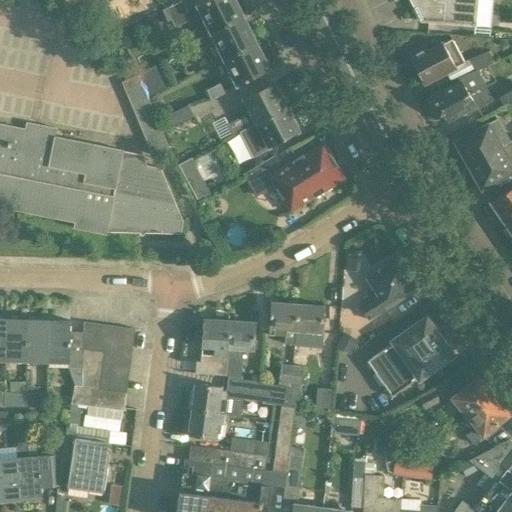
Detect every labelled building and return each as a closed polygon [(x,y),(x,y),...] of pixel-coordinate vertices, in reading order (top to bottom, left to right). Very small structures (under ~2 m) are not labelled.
[(208,35),(242,18),(233,0),(209,0),(194,7),(200,19),(202,18),(209,32),(207,33),(208,35)] [(414,0),(416,5),(413,6),(420,21),(467,25),(469,0),(414,0)] [(181,2),(162,11),(166,21),(170,20),(174,28),(188,22),(184,13),(186,13),(181,2)] [(223,60),(256,44),(242,18),(208,35),(213,45),(215,44),(223,60)] [(196,39),(183,45),(188,55),(201,49),(196,39)] [(454,45),(451,40),(427,52),(424,45),(409,53),(412,59),(411,60),(423,83),(463,62),(454,45)] [(256,44),(223,60),(230,74),(228,76),(234,88),(269,70),(256,44)] [(493,63),(488,51),(465,61),(470,73),(476,70),(493,63)] [(138,75),(147,98),(163,90),(156,75),(158,74),(154,65),(137,73),(138,75)] [(466,115),(484,105),(493,99),(476,70),(470,73),(452,80),(454,84),(442,91),(444,95),(433,102),(435,105),(433,106),(438,116),(441,115),(446,123),(464,112),(466,115)] [(149,150),(152,156),(169,149),(147,98),(138,75),(121,83),(136,120),(149,150)] [(503,106),(511,100),(511,82),(510,79),(493,89),(503,106)] [(256,123),(285,108),(279,97),(281,93),(277,85),(273,85),(272,83),(243,99),(250,113),(227,125),(233,135),(241,131),(256,123)] [(219,84),(206,91),(210,101),(224,94),(219,84)] [(187,106),(168,116),(173,126),(193,116),(187,106)] [(285,108),(256,123),(241,131),(254,156),(298,132),(299,127),(295,120),(291,119),(285,108)] [(464,165),(467,164),(468,166),(508,142),(502,130),(496,120),(487,124),(454,143),(461,153),(458,155),(464,165)] [(138,233),(149,233),(180,234),(182,222),(160,168),(146,165),(141,154),(122,150),(91,144),(55,137),(57,129),(38,125),(26,122),(25,129),(0,124),(0,206),(75,222),(74,229),(105,234),(105,232),(138,233)] [(511,145),(510,142),(508,142),(468,166),(481,189),(511,171),(511,145)] [(322,145),(297,160),(289,148),(274,157),(241,175),(255,198),(274,185),(290,211),(342,179),(322,145)] [(195,168),(183,174),(190,189),(203,182),(195,168)] [(511,186),(489,202),(491,205),(489,206),(495,215),(497,214),(502,220),(511,213),(511,186)] [(511,238),(511,237),(511,213),(502,220),(506,227),(504,228),(511,238)] [(365,277),(376,295),(359,306),(368,320),(397,302),(395,299),(415,286),(397,257),(365,277)] [(294,331),(297,304),(270,302),(267,334),(285,335),(284,344),(293,345),(294,331)] [(297,304),(294,331),(320,333),(323,306),(297,304)] [(228,321),(228,314),(215,313),(215,320),(202,319),(200,362),(196,362),(195,375),(225,376),(228,321)] [(365,361),(384,387),(391,397),(418,378),(419,379),(452,356),(451,353),(453,350),(447,342),(443,343),(425,317),(391,341),(392,342),(365,361)] [(5,319),(4,361),(25,362),(26,319),(5,319)] [(26,319),(25,362),(47,362),(47,320),(26,319)] [(69,331),(70,320),(47,320),(47,362),(68,363),(68,368),(82,368),(82,349),(83,332),(69,331)] [(255,322),(228,321),(225,376),(228,376),(227,379),(239,380),(239,377),(240,377),(242,349),(254,350),(255,322)] [(83,332),(82,349),(93,350),(96,323),(83,322),(83,332)] [(93,350),(102,351),(105,352),(109,325),(96,323),(93,350)] [(105,352),(118,353),(121,327),(109,325),(105,352)] [(118,353),(130,355),(134,329),(121,327),(118,353)] [(356,340),(343,333),(336,347),(349,354),(356,340)] [(97,389),(99,376),(101,364),(102,351),(93,350),(82,349),(82,368),(82,386),(97,389)] [(102,351),(101,364),(128,368),(130,355),(118,353),(105,352),(102,351)] [(101,364),(99,376),(126,380),(128,368),(101,364)] [(276,385),(289,387),(291,366),(278,364),(276,385)] [(286,407),(294,408),(299,409),(304,367),(291,366),(289,387),(286,407)] [(99,376),(97,389),(125,393),(126,380),(99,376)] [(466,417),(493,395),(477,376),(462,389),(458,385),(447,395),(451,399),(442,406),(450,416),(459,408),(466,417)] [(289,387),(276,385),(239,381),(239,380),(227,379),(226,389),(229,392),(264,396),(263,403),(281,406),(286,407),(289,387)] [(220,392),(221,386),(193,383),(190,409),(217,413),(222,414),(240,416),(242,398),(227,396),(228,393),(226,394),(224,392),(220,392)] [(97,389),(82,386),(74,385),(72,403),(122,410),(125,393),(97,389)] [(317,388),(315,410),(328,411),(330,389),(317,388)] [(424,410),(440,402),(438,398),(442,396),(438,388),(418,399),(424,410)] [(3,392),(3,407),(24,408),(25,393),(3,392)] [(46,408),(46,393),(25,393),(24,408),(46,408)] [(493,395),(466,417),(475,427),(465,434),(474,444),(483,437),(485,439),(499,427),(497,424),(508,414),(493,395)] [(286,407),(281,406),(280,406),(274,457),(272,474),(285,476),(287,462),(294,408),(286,407)] [(70,408),(67,424),(78,426),(81,410),(70,408)] [(219,440),(221,423),(222,414),(217,413),(190,409),(186,436),(219,440)] [(334,430),(363,432),(364,415),(336,413),(334,430)] [(66,487),(102,493),(109,443),(74,438),(75,430),(65,428),(62,449),(64,449),(62,460),(70,461),(66,487)] [(266,456),(267,456),(269,442),(231,437),(229,451),(266,456)] [(511,441),(509,439),(467,460),(480,469),(484,473),(484,472),(511,492),(511,441)] [(17,458),(16,458),(20,500),(42,499),(41,486),(57,485),(60,460),(62,460),(64,449),(62,449),(50,450),(49,448),(47,446),(44,444),(41,443),(35,443),(29,445),(15,446),(17,458)] [(182,473),(176,511),(258,511),(259,506),(268,507),(270,486),(262,485),(264,473),(266,456),(229,451),(190,446),(188,459),(184,459),(182,473)] [(0,459),(0,502),(20,500),(16,458),(0,459)] [(466,477),(480,469),(467,460),(459,464),(466,477)] [(415,464),(394,461),(393,472),(413,475),(415,464)] [(285,476),(284,488),(282,499),(297,501),(300,471),(295,470),(296,463),(287,462),(285,476)] [(365,472),(365,474),(366,474),(373,474),(374,464),(374,463),(371,463),(366,462),(365,472)] [(485,492),(473,508),(477,511),(511,511),(511,492),(484,472),(484,473),(476,485),(485,492)] [(399,511),(399,509),(400,509),(401,499),(382,498),(383,475),(364,474),(364,478),(362,508),(363,508),(362,511),(399,511)] [(352,477),(350,508),(362,508),(364,478),(352,477)] [(477,511),(473,508),(461,500),(453,511),(452,511),(477,511)] [(321,511),(322,507),(292,503),(291,511),(321,511)]
